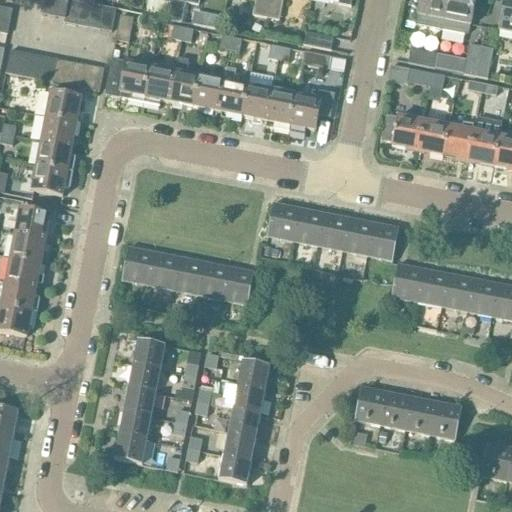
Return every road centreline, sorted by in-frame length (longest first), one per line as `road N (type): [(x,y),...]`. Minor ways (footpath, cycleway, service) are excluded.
road 1 (residential): [(281,511),(294,439),(348,379),(384,372),(440,380),(511,408)]
road 2 (residential): [(67,389),(122,145)]
road 3 (residential): [(346,182),(122,145)]
road 4 (residential): [(346,182),(379,0)]
road 5 (residential): [(511,215),(346,182)]
road 6 (residential): [(44,511),(67,389)]
